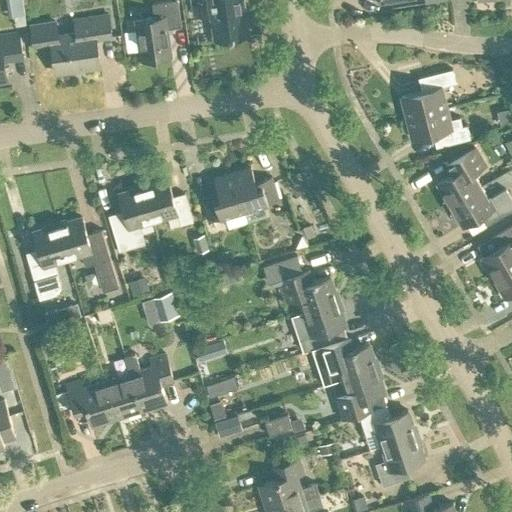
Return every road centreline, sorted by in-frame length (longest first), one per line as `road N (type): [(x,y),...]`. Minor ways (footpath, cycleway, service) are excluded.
road 1 (unclassified): [(460,363),(304,89)]
road 2 (residential): [(0,136),(304,89)]
road 3 (residential): [(0,507),(170,452),(198,511)]
road 4 (residential): [(511,48),(382,33),(295,36)]
